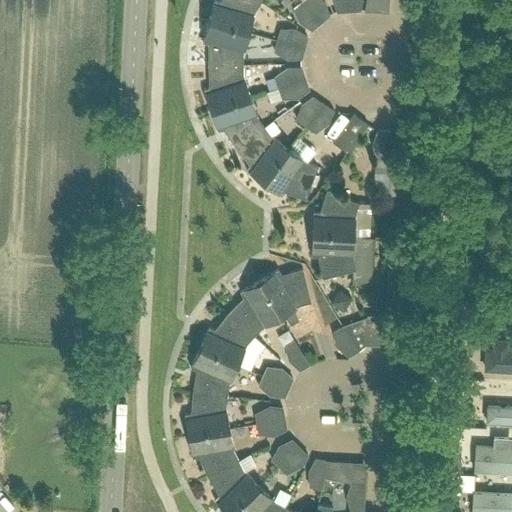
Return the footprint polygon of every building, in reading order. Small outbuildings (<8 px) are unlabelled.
[(254,10),(260,1),(259,0),(219,0),(220,0),(219,0),(213,0),(209,18),(208,18),(208,20),(249,31),(249,30),(254,10)] [(311,29),(320,21),(302,0),(301,0),(293,7),(299,21),(311,29)] [(302,0),(320,21),(329,14),(323,1),(322,0),(302,0)] [(332,0),(336,11),(348,10),(347,0),(332,0)] [(347,0),(348,10),(359,9),(360,0),(347,0)] [(387,0),(365,0),(364,9),(387,10),(387,0)] [(248,33),(249,31),(208,20),(207,22),(202,41),(208,43),(208,65),(243,64),(242,53),(248,33)] [(277,39),(303,47),(307,36),(294,28),(280,28),(277,39)] [(303,47),(277,39),(274,50),(286,58),(300,57),(303,47)] [(210,109),(250,96),(243,75),(243,64),(208,65),(208,87),(203,88),(210,107),(210,108),(210,109)] [(278,86),(304,77),(301,66),(287,67),(274,76),(278,86)] [(304,77),(278,86),(282,97),(296,97),(308,88),(304,77)] [(257,117),(250,96),(210,109),(211,111),(218,130),(223,129),(235,146),(264,126),(257,117)] [(305,125),(322,102),(312,96),(301,104),(296,118),(305,125)] [(322,102),(305,125),(315,131),(327,122),(332,109),(322,102)] [(270,134),(264,126),(235,146),(249,164),(245,168),(262,181),(263,182),(288,148),(287,146),(287,147),(270,134)] [(375,157),(388,158),(390,130),(376,129),(371,143),(375,157)] [(290,149),(288,148),(263,182),(265,183),(281,195),(284,191),(305,198),(317,165),(306,161),(290,149)] [(312,231),(312,233),(354,235),(354,233),(353,233),(355,213),(358,202),(325,190),(319,211),(313,211),(312,231)] [(354,235),(312,233),(311,235),(312,235),(311,255),(317,255),(322,277),(355,268),(352,257),(353,237),(354,237),(354,235)] [(258,279),(280,316),(281,315),(281,314),(299,304),(310,301),(302,267),(281,273),(278,268),(260,278),(258,279)] [(278,317),(280,316),(258,279),(257,280),(239,291),(243,296),(228,311),(253,335),(261,327),(278,316),(278,317)] [(246,343),(253,335),(228,311),(214,328),(208,326),(200,344),(199,346),(237,364),(238,362),(246,343)] [(367,315),(362,328),(366,343),(379,344),(381,315),(367,315)] [(333,331),(336,345),(347,355),(357,349),(342,325),(333,331)] [(299,369),(308,364),(293,339),(285,345),(288,359),(299,369)] [(192,390),(226,395),(228,384),(236,365),(237,364),(199,346),(198,348),(190,366),(196,369),(192,390)] [(481,375),(511,376),(511,350),(482,349),(481,375)] [(452,354),(452,377),(464,378),(465,354),(452,354)] [(262,375),(288,386),(292,377),(281,367),(266,366),(262,375)] [(284,396),(288,386),(262,375),(258,384),(269,394),(284,396)] [(225,406),(226,395),(192,390),(190,412),(184,413),(187,433),(188,435),(229,427),(229,426),(228,426),(225,406)] [(449,425),(462,426),(463,403),(450,402),(449,425)] [(471,402),(470,422),(480,422),(480,402),(471,402)] [(256,423),(284,418),(282,408),(267,406),(254,413),(256,423)] [(483,428),(511,428),(511,409),(484,408),(483,428)] [(284,418),(256,423),(258,433),(273,434),(285,428),(284,418)] [(449,425),(448,450),(461,450),(462,426),(449,425)] [(229,429),(229,427),(188,435),(188,437),(192,457),(198,455),(207,475),(238,459),(233,449),(229,429)] [(285,459),(298,445),(291,438),(278,445),(271,458),(278,465),(285,459)] [(511,440),(474,439),(472,474),(511,475),(511,440)] [(447,473),(460,474),(461,451),(448,450),(447,473)] [(308,470),(309,485),(321,488),(326,460),(314,458),(308,470)] [(243,469),(238,459),(207,475),(218,494),(213,498),(227,511),(231,511),(259,484),(257,483),(243,469)] [(285,472),(294,468),(285,459),(278,465),(285,472)] [(446,473),(445,498),(459,498),(460,474),(446,473)] [(346,495),(350,510),(363,511),(364,480),(351,480),(346,495)] [(260,486),(259,484),(231,511),(280,511),(284,506),(274,500),(260,486)] [(511,511),(511,493),(471,492),(470,511),(511,511)] [(444,511),(458,511),(459,499),(445,498),(444,511)] [(318,503),(316,511),(330,511),(332,506),(318,503)]
